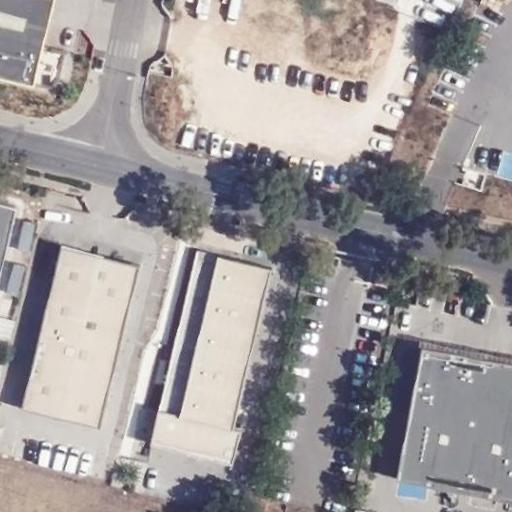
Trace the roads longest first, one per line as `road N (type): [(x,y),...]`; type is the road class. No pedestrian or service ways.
road 1 (tertiary): [(511,266),(101,162)]
road 2 (unclassified): [(133,0),(101,162)]
